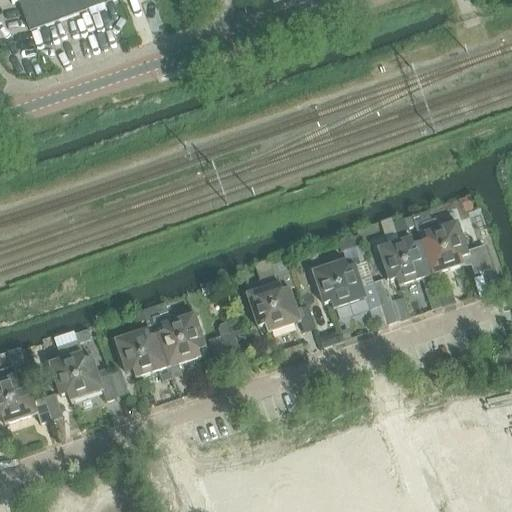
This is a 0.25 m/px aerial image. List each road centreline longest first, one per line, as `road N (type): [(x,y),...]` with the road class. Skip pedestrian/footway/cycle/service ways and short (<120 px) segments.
road 1 (residential): [(0,476),(490,302)]
road 2 (residential): [(345,0),(0,116)]
